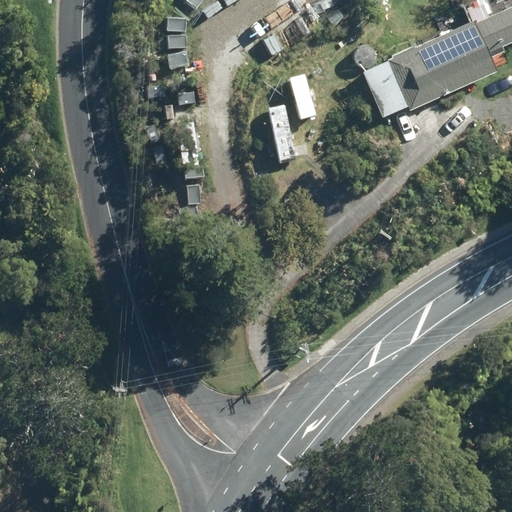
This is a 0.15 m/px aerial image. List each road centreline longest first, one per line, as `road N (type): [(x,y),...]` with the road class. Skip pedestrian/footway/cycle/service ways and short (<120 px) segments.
road 1 (unclassified): [(140,327),(87,118),(79,57),(85,0)]
road 2 (tertiary): [(289,456),(389,349),(511,267)]
road 3 (unclassified): [(240,511),(179,451),(160,414),(140,327)]
road 4 (unclassified): [(140,327),(198,402),(289,456)]
